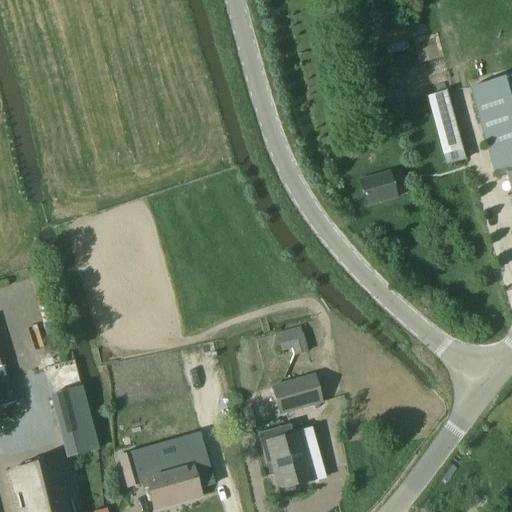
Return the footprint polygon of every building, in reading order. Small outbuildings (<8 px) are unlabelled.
[(511,77),(470,90),(495,179),(506,175),(511,195),(511,77)] [(388,172),(360,180),(368,206),(395,198),(394,194),(393,192),(388,172)] [(0,406),(16,401),(5,366),(0,367),(0,406)] [(272,388),(280,415),(321,403),(313,376),(272,388)] [(82,387),(81,387),(50,395),(66,459),(99,450),(82,387)] [(266,465),(270,464),(278,491),(314,481),(306,454),(316,452),(310,430),(283,438),(280,428),(257,435),(266,465)] [(133,452),(118,457),(126,489),(142,484),(133,452)] [(74,511),(72,503),(61,459),(9,473),(19,511),(74,511)] [(199,492),(191,464),(188,464),(187,460),(174,464),(175,468),(145,477),(155,509),(170,505),(169,501),(199,492)]
